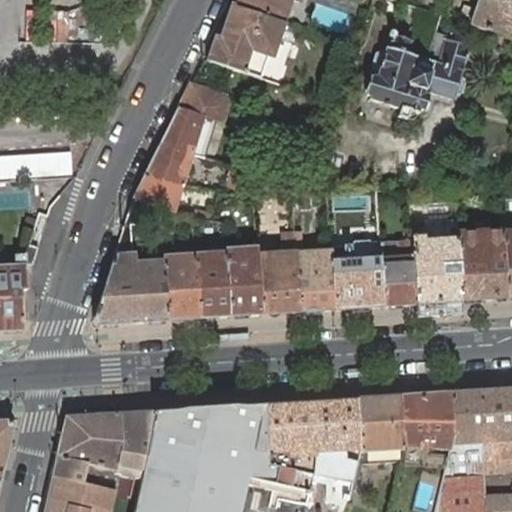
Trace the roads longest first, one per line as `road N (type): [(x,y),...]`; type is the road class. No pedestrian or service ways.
road 1 (secondary): [(511,343),(50,375)]
road 2 (residential): [(191,0),(92,200),(50,375)]
road 3 (residential): [(19,511),(50,375)]
